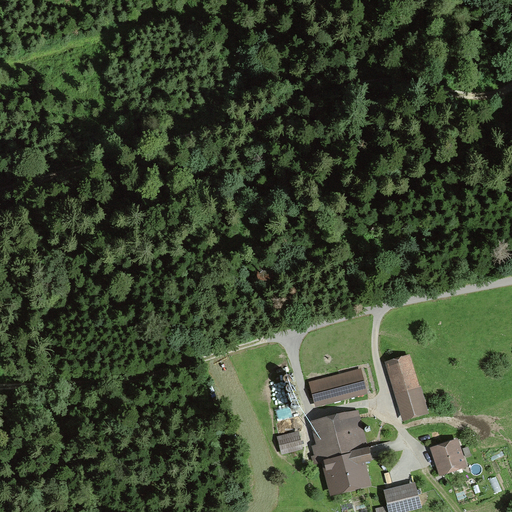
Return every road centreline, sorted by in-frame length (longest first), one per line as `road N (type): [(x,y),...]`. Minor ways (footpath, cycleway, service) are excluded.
road 1 (track): [(417,85),(399,145),(267,188),(198,262),(203,296),(234,320),(231,402),(257,435),(263,480),(233,511)]
road 2 (track): [(417,85),(349,87),(0,191)]
road 3 (track): [(0,386),(47,387),(267,340)]
road 4 (unclassified): [(267,340),(511,283)]
